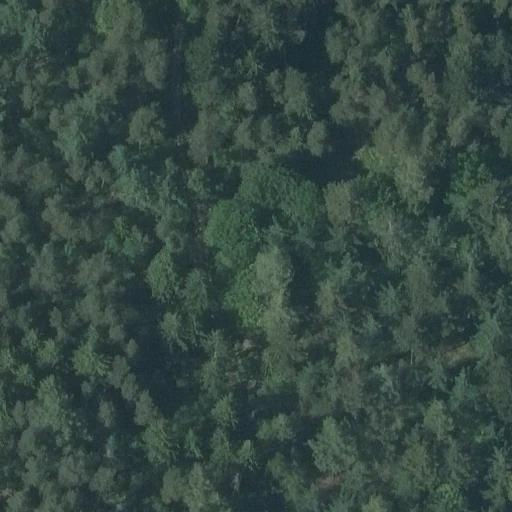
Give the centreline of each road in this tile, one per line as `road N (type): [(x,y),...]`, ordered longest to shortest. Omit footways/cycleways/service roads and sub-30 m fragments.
road 1 (track): [(198,229),(270,208),(511,194)]
road 2 (track): [(270,511),(203,254)]
road 3 (track): [(185,0),(175,114),(198,229)]
road 4 (track): [(203,254),(0,274)]
